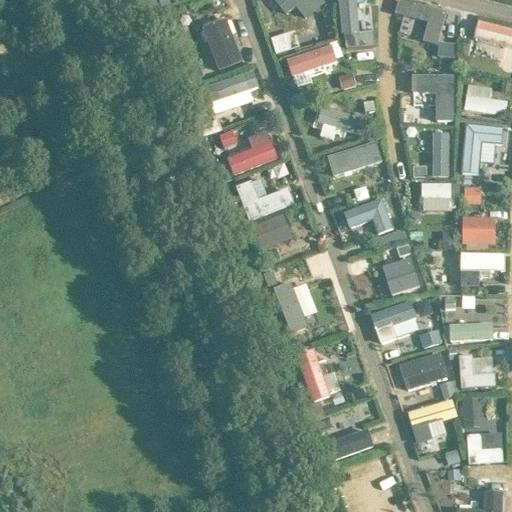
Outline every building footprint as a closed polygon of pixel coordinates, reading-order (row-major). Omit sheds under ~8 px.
[(171,6),(169,0),(158,0),(161,8),(171,6)] [(321,0),(276,0),(274,2),(287,17),(296,10),(305,21),(325,5),(321,0)] [(358,0),(343,0),(348,25),(363,22),(358,0)] [(422,57),(436,58),(437,17),(411,16),(410,48),(422,48),(422,57)] [(226,21),(204,29),(220,70),(242,61),(226,21)] [(511,31),(479,24),(475,39),(511,47),(511,31)] [(282,37),(271,40),(276,56),(287,52),(282,37)] [(345,40),(346,53),(360,52),(359,39),(345,40)] [(441,45),(440,58),(455,58),(456,45),(441,45)] [(286,66),(293,87),(340,71),(333,51),(286,66)] [(457,69),(469,70),(470,58),(458,57),(457,69)] [(204,78),(199,64),(190,67),(195,81),(204,78)] [(511,82),(460,74),(457,74),(457,117),(511,124),(511,82)] [(353,75),(339,78),(342,91),(343,91),(356,87),(353,75)] [(203,90),(209,106),(251,92),(246,76),(203,90)] [(455,78),(412,77),(412,96),(437,96),(436,124),(454,124),(455,78)] [(373,103),(363,105),(365,115),(375,113),(373,103)] [(367,125),(319,111),(314,129),(362,142),(367,125)] [(218,121),(200,127),(203,139),(222,132),(218,121)] [(467,127),(462,175),(477,177),(480,144),(498,146),(499,131),(467,127)] [(439,130),(442,171),(454,170),(451,129),(439,130)] [(220,138),(224,150),(238,145),(233,133),(220,138)] [(235,181),(277,165),(267,139),(250,145),(255,157),(230,167),(235,181)] [(327,165),(333,184),(384,167),(378,149),(327,165)] [(427,168),(414,168),(414,180),(427,179),(427,168)] [(471,186),(472,178),(464,177),(463,186),(471,186)] [(251,184),(236,190),(249,224),(294,207),(290,198),(288,192),(259,203),(251,184)] [(428,214),(452,215),(452,190),(423,189),(423,204),(428,204),(428,214)] [(382,203),(346,216),(351,230),(373,222),(379,237),(393,232),(382,203)] [(283,217),(252,228),(261,252),(292,241),(283,217)] [(466,222),(466,246),(488,246),(488,222),(466,222)] [(411,256),(408,247),(397,251),(399,259),(411,256)] [(279,259),(276,250),(263,255),(266,264),(279,259)] [(505,273),(505,257),(461,256),(461,288),(479,288),(479,273),(505,273)] [(392,296),(419,287),(411,260),(383,269),(392,296)] [(280,288),(274,272),(261,277),(268,293),(280,288)] [(455,300),(445,300),(445,311),(455,311),(455,300)] [(476,300),(463,300),(464,313),(477,313),(476,300)] [(417,319),(411,303),(371,317),(377,334),(381,346),(393,342),(397,340),(392,328),(417,319)] [(297,309),(283,314),(295,346),(341,330),(336,316),(304,328),(297,309)] [(451,329),(451,345),(495,346),(495,330),(451,329)] [(438,332),(420,338),(424,350),(442,345),(438,332)] [(449,353),(451,361),(460,359),(458,351),(449,353)] [(437,356),(400,367),(404,381),(408,392),(448,380),(440,355),(437,356)] [(300,361),(314,403),(329,397),(315,356),(300,361)] [(473,358),(460,358),(462,391),(497,389),(496,376),(474,377),(473,358)] [(337,373),(327,377),(332,393),(342,390),(337,373)] [(451,383),(440,387),(445,400),(455,397),(451,383)] [(332,416),(342,437),(379,419),(369,398),(332,416)] [(343,398),(333,402),(335,407),(345,404),(343,398)] [(324,415),(320,403),(310,407),(314,419),(324,415)] [(407,421),(413,439),(459,426),(454,407),(407,421)] [(463,414),(464,430),(480,429),(479,413),(463,414)] [(332,430),(328,419),(318,423),(322,433),(332,430)] [(330,446),(335,461),(373,447),(368,432),(330,446)] [(467,437),(469,467),(504,464),(502,435),(467,437)] [(457,452),(446,456),(449,466),(460,463),(457,452)] [(461,472),(448,472),(448,483),(461,483),(461,472)] [(484,511),(502,511),(503,495),(485,495),(484,511)]
